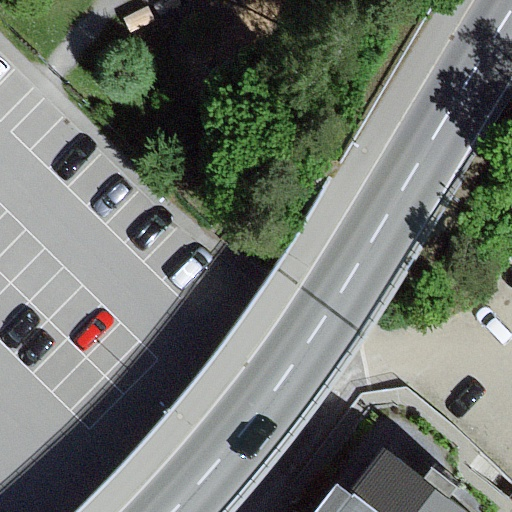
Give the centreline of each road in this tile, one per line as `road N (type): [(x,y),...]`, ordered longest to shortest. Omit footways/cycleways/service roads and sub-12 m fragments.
road 1 (secondary): [(443,119),(283,379),(173,511)]
road 2 (unclassified): [(341,383),(245,511)]
road 3 (secondary): [(443,119),(511,4)]
